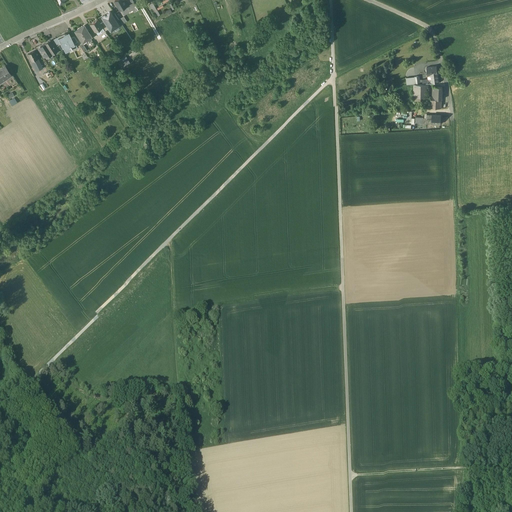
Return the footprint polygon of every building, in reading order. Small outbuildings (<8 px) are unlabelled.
[(123,4),(121,0),(114,4),(120,14),(121,13),(127,10),(123,4)] [(133,7),(127,11),(127,10),(121,13),(125,21),(138,13),(135,6),(133,7)] [(153,7),(149,9),(157,21),(160,19),(153,7)] [(119,28),(110,15),(107,17),(108,18),(106,19),(105,18),(102,20),(105,24),(101,26),(100,27),(101,27),(102,30),(105,34),(109,31),(111,34),(113,32),(113,31),(116,30),(117,30),(119,28)] [(127,25),(124,20),(119,23),(122,28),(127,25)] [(100,27),(98,22),(90,27),(95,34),(102,30),(101,27),(100,27)] [(92,40),(84,28),(75,34),(82,46),(83,46),(92,40)] [(102,30),(95,34),(98,38),(105,34),(102,30)] [(66,52),(67,54),(77,49),(75,46),(73,47),(71,41),(67,34),(58,39),(61,46),(62,48),(63,48),(65,53),(66,52)] [(52,57),(57,53),(56,52),(51,43),(50,43),(45,46),(52,57)] [(52,57),(45,46),(40,50),(40,51),(45,58),(46,60),(52,57)] [(121,52),(116,55),(119,60),(124,57),(121,52)] [(38,61),(34,54),(27,57),(31,64),(38,61)] [(117,63),(121,71),(130,66),(126,58),(117,63)] [(38,61),(31,64),(36,73),(42,70),(38,62),(38,61)] [(0,84),(11,78),(5,69),(0,71),(0,84)] [(436,70),(426,71),(426,72),(425,73),(425,75),(426,76),(427,83),(422,84),(422,87),(438,86),(436,70)] [(415,88),(413,88),(413,100),(420,100),(427,100),(428,88),(422,88),(419,88),(415,88)] [(441,91),(436,91),(436,93),(432,93),(432,100),(432,103),(441,103),(441,91)] [(441,103),(432,103),(432,105),(430,105),(430,107),(429,111),(440,112),(441,103)] [(440,119),(431,119),(426,119),(426,122),(426,127),(431,127),(440,128),(440,119)]
